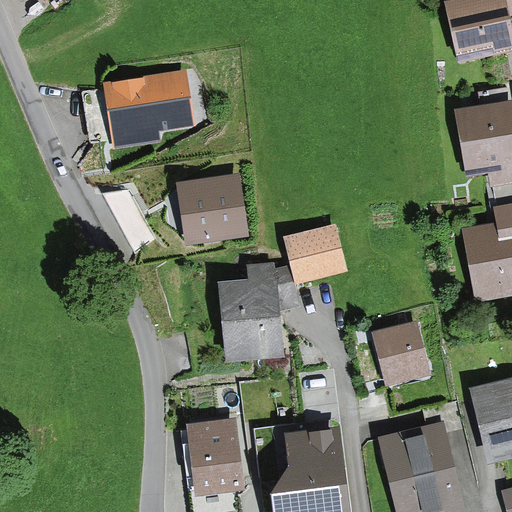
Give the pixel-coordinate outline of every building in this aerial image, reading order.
[(511,18),(511,0),(474,0),(475,1),(447,9),(463,70),(511,56),(511,24),(511,19),(511,18)] [(91,148),(113,144),(114,152),(161,145),(160,135),(197,130),(188,72),(104,85),(105,91),(83,95),(86,116),(91,148)] [(492,190),(511,185),(511,102),(456,114),(469,181),(489,177),(492,190)] [(241,174),(177,182),(184,244),(249,236),(241,174)] [(129,191),(102,194),(135,253),(154,236),(129,191)] [(511,206),(495,210),(499,226),(464,234),(479,306),(511,298),(511,206)] [(346,273),(335,226),(285,237),(295,284),(346,273)] [(230,370),(288,363),(279,287),(292,286),(289,265),(248,270),(250,284),(220,288),(230,370)] [(432,379),(418,325),(373,338),(388,391),(432,379)] [(511,464),(511,382),(472,394),(494,470),(511,464)] [(246,493),(237,422),(189,429),(197,490),(187,491),(190,511),(242,511),(240,494),(246,493)] [(469,511),(446,423),(379,441),(398,511),(469,511)] [(273,442),(281,511),(342,511),(333,435),(273,442)] [(511,511),(511,489),(502,493),(508,511),(511,511)]
